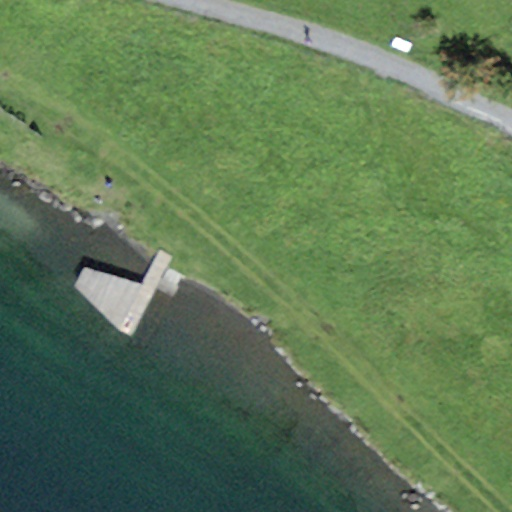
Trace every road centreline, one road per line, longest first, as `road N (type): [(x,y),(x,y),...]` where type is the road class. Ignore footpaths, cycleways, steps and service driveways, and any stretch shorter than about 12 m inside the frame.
road 1 (track): [(0,90),(145,179),(311,315),(502,511)]
road 2 (track): [(511,123),(358,51),(182,0)]
